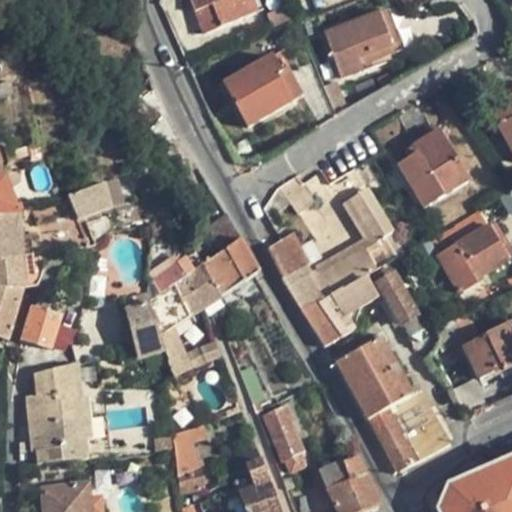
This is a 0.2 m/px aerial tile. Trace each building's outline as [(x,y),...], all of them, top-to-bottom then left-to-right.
[(257,14),(251,0),(189,0),(204,35),(257,14)] [(385,12),(379,14),(392,47),(398,45),(385,12)] [(363,71),(362,67),(359,59),(392,47),(379,14),(323,34),(340,79),(363,71)] [(394,55),(392,47),(359,59),(362,67),(394,55)] [(276,75),(281,73),(272,57),(224,84),(247,127),(292,103),(276,75)] [(288,69),(281,73),(276,75),(292,103),(303,98),(288,69)] [(335,80),(322,86),(336,118),(348,111),(335,80)] [(0,99),(12,97),(8,84),(0,85),(0,99)] [(511,97),(507,100),(509,103),(494,112),(502,126),(497,129),(511,153),(511,97)] [(165,118),(143,98),(130,112),(153,132),(165,118)] [(486,110),(489,115),(494,112),(509,103),(507,100),(506,99),(486,110)] [(494,112),(489,115),(497,129),(502,126),(494,112)] [(439,132),(412,148),(416,156),(409,160),(397,167),(423,210),(469,183),(439,132)] [(404,153),(409,160),(416,156),(412,148),(404,153)] [(0,214),(16,214),(1,178),(5,168),(0,166),(0,214)] [(66,198),(71,213),(75,222),(110,210),(103,185),(102,185),(98,176),(81,181),(84,191),(66,198)] [(296,178),(280,189),(297,216),(313,205),(296,178)] [(110,210),(122,206),(115,182),(103,185),(110,210)] [(280,243),(315,305),(368,277),(377,272),(393,262),(381,241),(391,235),(367,192),(345,205),(366,242),(310,273),(306,267),(309,266),(293,236),(280,243)] [(18,240),(16,214),(0,214),(0,258),(18,258),(31,256),(30,239),(18,240)] [(203,265),(222,299),(255,278),(260,274),(244,244),(228,215),(207,229),(222,253),(203,265)] [(489,227),(436,258),(458,295),(476,283),(476,282),(510,262),(489,227)] [(393,262),(396,261),(403,256),(391,235),(381,241),(393,262)] [(281,280),(301,312),(315,305),(280,243),(267,250),(282,279),(281,280)] [(176,267),(180,281),(186,277),(203,265),(195,254),(176,267)] [(18,258),(0,258),(0,288),(22,289),(35,288),(31,256),(18,258)] [(215,304),(222,299),(203,265),(186,277),(205,310),(215,304)] [(152,282),(160,295),(180,281),(176,267),(152,282)] [(390,271),(378,277),(382,283),(377,286),(414,352),(431,344),(390,271)] [(160,295),(149,302),(160,333),(168,354),(166,354),(170,362),(168,364),(175,379),(193,371),(186,356),(175,330),(205,310),(186,277),(180,281),(160,295)] [(378,296),(368,277),(315,305),(301,312),(324,349),(355,332),(343,314),(357,307),(359,310),(374,302),(372,299),(378,296)] [(152,282),(149,284),(146,294),(149,302),(160,295),(152,282)] [(0,339),(7,341),(22,289),(0,288),(0,339)] [(139,362),(166,354),(168,354),(160,333),(149,302),(126,311),(139,362)] [(59,316),(31,308),(20,342),(49,350),(59,316)] [(461,318),(434,331),(441,343),(437,348),(440,354),(471,338),(461,318)] [(511,323),(464,348),(480,380),(501,369),(503,373),(511,368),(511,323)] [(380,342),(335,366),(396,476),(449,446),(410,374),(401,378),(380,342)] [(215,344),(200,350),(207,366),(221,360),(215,344)] [(200,350),(186,356),(193,371),(207,366),(200,350)] [(78,366),(40,375),(42,397),(33,398),(28,398),(31,451),(35,451),(40,451),(41,466),(86,462),(85,442),(81,402),(78,366)] [(35,376),(33,379),(33,398),(42,397),(40,375),(35,376)] [(474,382),(453,392),(466,417),(487,407),(474,382)] [(87,402),(81,402),(85,442),(91,442),(87,402)] [(286,407),(262,417),(282,463),(285,462),(289,472),(293,474),(306,466),(302,455),(305,453),(286,407)] [(208,426),(174,437),(181,494),(202,489),(204,486),(193,447),(214,440),(208,426)] [(173,451),(170,438),(154,441),(156,453),(173,451)] [(511,444),(496,449),(501,468),(492,471),(498,493),(511,488),(511,444)] [(487,451),(492,471),(501,468),(496,449),(487,451)] [(239,494),(245,511),(281,511),(258,451),(234,460),(238,475),(249,473),(255,489),(251,490),(247,479),(234,483),(238,494),(239,494)] [(369,477),(358,459),(344,464),(345,466),(342,467),(341,466),(337,463),(323,470),(321,472),(321,474),(321,477),(328,492),(338,511),(362,511),(379,506),(380,505),(380,502),(369,477)] [(294,486),(290,477),(282,479),(286,490),(294,486)] [(90,511),(89,500),(88,486),(43,491),(45,511),(90,511)] [(102,511),(101,499),(89,500),(90,511),(102,511)]
